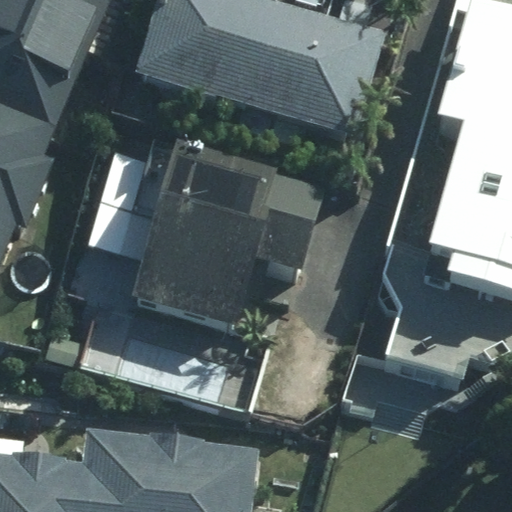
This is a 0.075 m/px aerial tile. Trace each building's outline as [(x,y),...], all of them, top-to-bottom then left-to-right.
[(0,0),(0,281),(109,0),(0,0)] [(367,57),(159,0),(147,0),(118,105),(337,165),(367,57)] [(511,85),(470,74),(412,284),(511,311),(511,85)] [(311,212),(160,171),(119,321),(222,349),(237,293),(286,306),(311,212)] [(0,471),(0,511),(237,511),(243,470),(78,446),(73,481),(0,471)] [(511,467),(499,480),(511,493),(511,467)]
